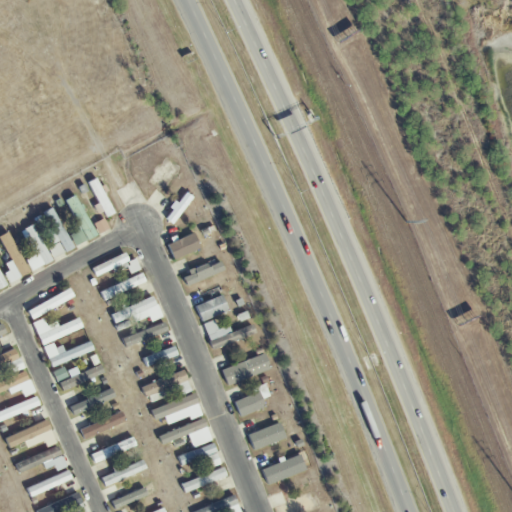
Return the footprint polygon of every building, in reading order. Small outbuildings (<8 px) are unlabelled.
[(110,156),(130,197),(138,193),(119,152),(110,156)] [(179,168),(165,158),(149,181),(163,190),(179,168)] [(100,166),(117,208),(125,205),(108,163),(100,166)] [(113,214),(95,178),(87,183),(105,218),(113,214)] [(168,203),(171,206),(162,218),(171,225),(192,198),(179,188),(168,203)] [(63,201),(78,231),(68,236),(74,246),(95,236),(75,196),(63,201)] [(72,248),(50,208),(38,215),(54,245),(46,249),(52,259),(72,248)] [(98,234),(108,229),(102,219),(92,224),(98,234)] [(31,257),(24,261),(30,272),(50,261),(31,225),(18,232),(31,257)] [(0,242),(18,277),(27,272),(6,232),(0,235),(0,242)] [(166,243),(171,259),(199,250),(193,234),(166,243)] [(94,276),(127,262),(124,254),(90,268),(94,276)] [(1,266),(9,283),(18,278),(9,261),(1,266)] [(180,274),(184,285),(222,272),(219,261),(180,274)] [(144,283),(140,274),(98,292),(102,301),(144,283)] [(25,309),(29,318),(73,300),(69,291),(25,309)] [(194,305),(199,321),(226,313),(221,296),(194,305)] [(109,315),(112,324),(130,317),(133,323),(147,317),(149,323),(160,318),(151,297),(109,315)] [(44,326),(42,319),(31,323),(39,344),(81,330),(77,319),(56,326),(55,322),(44,326)] [(201,325),(211,350),(254,334),(251,325),(229,333),(227,326),(216,330),(213,320),(201,325)] [(122,346),(166,333),(163,324),(120,337),(122,346)] [(63,352),(59,343),(42,349),(49,368),(92,351),(88,342),(63,352)] [(141,357),(144,367),(176,357),(173,347),(141,357)] [(0,355),(0,366),(17,362),(14,352),(0,355)] [(225,386),(268,370),(262,353),(219,369),(225,386)] [(60,391),(102,374),(94,355),(88,357),(92,366),(68,376),(69,378),(57,383),(60,391)] [(22,368),(19,360),(6,364),(9,372),(22,368)] [(56,383),(67,378),(62,367),(51,372),(56,383)] [(146,403),(179,391),(180,396),(190,392),(182,371),(140,387),(146,403)] [(0,392),(6,390),(8,395),(19,390),(22,397),(32,393),(24,372),(0,381),(0,392)] [(251,395),(232,401),(237,417),(264,408),(261,399),(267,397),(263,385),(250,389),(251,395)] [(89,397),(87,392),(75,396),(73,390),(62,395),(67,407),(71,416),(113,399),(109,389),(89,397)] [(153,421),(162,418),(165,425),(187,417),(188,420),(200,416),(192,394),(149,410),(153,421)] [(0,421),(38,406),(35,397),(0,410),(0,421)] [(77,430),(81,440),(124,422),(120,412),(77,430)] [(156,436),(159,445),(185,435),(190,448),(210,441),(202,419),(156,436)] [(49,431),(45,421),(3,439),(7,449),(49,431)] [(246,433),(251,449),(283,440),(279,424),(246,433)] [(89,455),(92,464),(134,447),(131,438),(89,455)] [(176,457),(179,466),(206,456),(210,468),(219,465),(211,444),(176,457)] [(41,464),(43,470),(52,466),(54,472),(65,468),(57,447),(13,464),(17,473),(41,464)] [(145,470),(141,462),(99,478),(102,487),(145,470)] [(179,485),(183,493),(224,477),(221,468),(179,485)] [(25,488),(28,497),(70,480),(66,471),(25,488)] [(109,502),(113,510),(154,493),(151,484),(128,493),(126,488),(119,491),(121,497),(109,502)] [(118,497),(114,486),(105,489),(109,500),(118,497)] [(285,501),(282,492),(271,496),(274,505),(285,501)] [(310,511),(315,510),(308,492),(274,507),(276,511),(310,511)] [(84,511),(76,493),(34,511),(61,511),(70,508),(71,511),(84,511)] [(192,511),(218,511),(223,510),(223,511),(239,511),(232,495),(192,511)]
